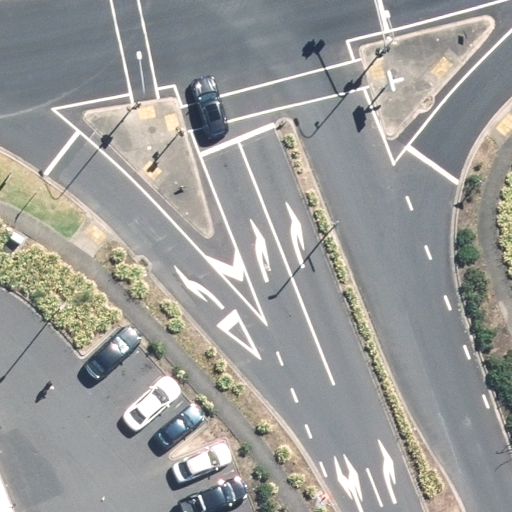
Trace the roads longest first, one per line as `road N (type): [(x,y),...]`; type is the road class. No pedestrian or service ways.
road 1 (primary): [(380,456),(301,364),(193,264),(60,154),(0,120)]
road 2 (unclassified): [(380,456),(196,12)]
road 3 (unclassified): [(288,0),(402,280)]
road 4 (unclassified): [(402,280),(495,511)]
road 5 (primary): [(511,70),(449,131),(430,166),(402,280)]
road 6 (primary): [(196,12),(0,46)]
